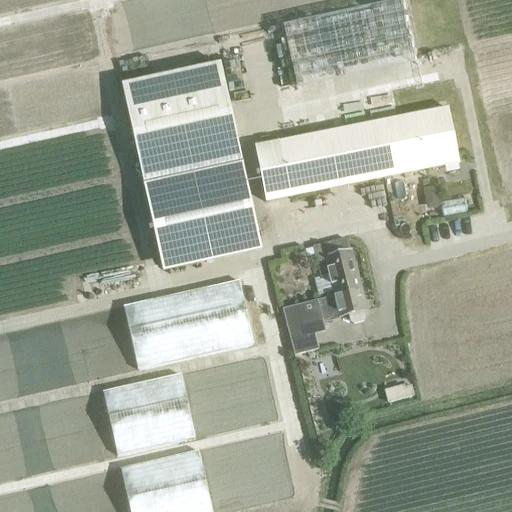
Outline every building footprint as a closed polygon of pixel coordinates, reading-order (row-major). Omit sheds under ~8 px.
[(303,62),(307,82),(330,78),(323,39),(304,42),(305,52),(291,54),(292,64),(303,62)] [(160,263),(258,241),(220,65),(121,86),(160,263)] [(22,133),(100,118),(89,66),(11,82),(22,133)] [(265,203),(426,171),(415,116),(254,148),(265,203)] [(436,187),(423,190),(426,206),(430,209),(440,207),(436,187)] [(320,279),(323,292),(327,291),(330,300),(361,292),(351,251),(349,251),(349,248),(346,248),(344,240),(312,248),(320,279)] [(241,282),(125,304),(137,370),(254,348),(241,282)] [(323,292),(324,295),(325,294),(327,299),(316,302),(281,310),(282,311),(294,357),(317,351),(314,336),(325,333),(321,321),(323,321),(338,317),(338,319),(342,318),(348,316),(350,324),(353,326),(363,323),(365,320),(363,312),(367,311),(366,310),(361,292),(330,300),(327,291),(323,292)]
